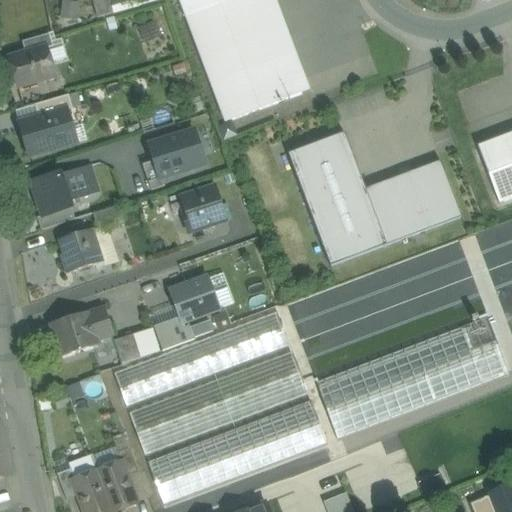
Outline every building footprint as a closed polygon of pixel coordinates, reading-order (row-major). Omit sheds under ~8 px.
[(109,0),(110,0),(94,4),(98,18),(150,4),(149,0),(109,0)] [(266,0),(187,0),(209,59),(202,62),(211,87),(218,84),(232,121),(302,95),(266,0)] [(77,10),(62,8),(61,20),(76,22),(77,10)] [(49,36),(22,44),(25,55),(47,49),(47,50),(53,48),(49,36)] [(25,55),(8,60),(17,89),(55,78),(47,50),(47,49),(25,55)] [(69,97),(34,107),(38,119),(66,110),(67,112),(73,110),(69,97)] [(38,119),(31,121),(32,125),(20,129),(29,159),(69,147),(64,133),(72,130),(67,112),(66,110),(38,119)] [(149,147),(160,181),(204,167),(194,134),(149,147)] [(384,246),(366,189),(343,134),(288,156),(329,267),(384,246)] [(511,135),(477,148),(499,205),(511,199),(511,135)] [(440,163),(366,189),(384,246),(461,218),(440,163)] [(90,196),(81,171),(61,178),(60,176),(36,184),(33,189),(43,219),(71,210),(69,203),(90,196)] [(215,188),(180,199),(185,215),(182,218),(187,232),(193,233),(226,222),(215,188)] [(97,231),(107,228),(122,223),(117,208),(92,216),(97,231)] [(97,231),(91,233),(102,264),(103,269),(119,264),(107,228),(97,231)] [(91,232),(59,243),(64,257),(62,258),(68,276),(102,264),(91,233),(91,232)] [(511,234),(481,246),(496,288),(511,282),(511,234)] [(207,280),(170,294),(179,318),(181,324),(187,322),(219,310),(207,280)] [(104,309),(51,326),(62,359),(98,348),(96,344),(113,338),(104,309)] [(277,313),(114,375),(126,409),(290,347),(277,313)] [(179,318),(153,328),(162,352),(194,341),(187,322),(181,324),(179,318)] [(487,319),(464,328),(473,352),(496,343),(487,319)] [(464,327),(316,384),(337,441),(509,376),(496,343),(473,352),(464,328),(464,327)] [(150,331),(133,336),(140,359),(158,353),(150,331)] [(133,336),(114,343),(121,366),(140,359),(133,336)] [(292,353),(129,414),(145,458),(308,396),(292,353)] [(311,402),(147,464),(164,507),(327,445),(311,402)] [(116,455),(120,465),(122,464),(127,479),(138,475),(129,450),(116,455)] [(92,457),(90,457),(90,458),(68,466),(70,470),(69,471),(70,472),(74,482),(73,482),(78,497),(83,511),(111,511),(97,473),(98,473),(92,457)] [(127,479),(122,464),(120,465),(98,473),(97,473),(111,511),(118,511),(137,505),(137,504),(127,479)] [(70,472),(57,477),(67,502),(78,497),(73,482),(74,482),(70,472)] [(138,475),(127,479),(137,504),(148,500),(138,475)] [(511,511),(511,485),(487,495),(487,497),(468,505),(471,511),(511,511)] [(238,511),(284,511),(281,499),(238,511)]
